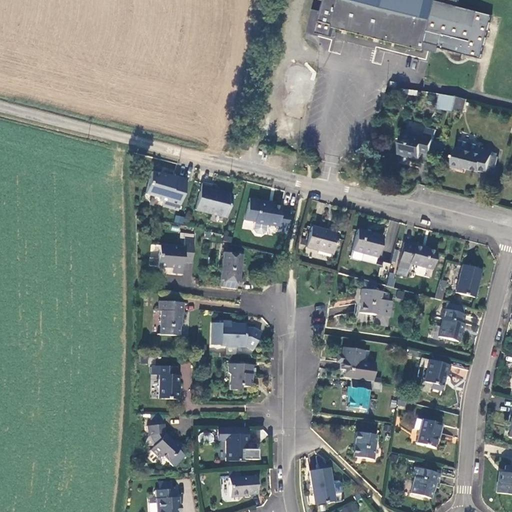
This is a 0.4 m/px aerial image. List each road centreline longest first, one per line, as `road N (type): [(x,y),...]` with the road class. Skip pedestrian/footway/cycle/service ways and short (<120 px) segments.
road 1 (unclassified): [(311,183),(0,106)]
road 2 (residential): [(511,239),(474,389),(462,511)]
road 3 (residential): [(291,287),(294,511)]
road 4 (residential): [(511,234),(311,183)]
